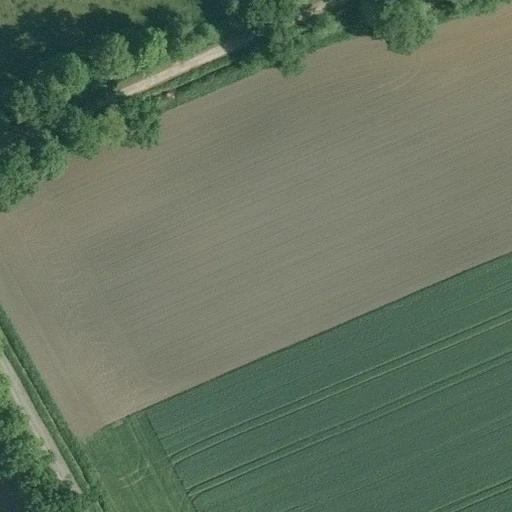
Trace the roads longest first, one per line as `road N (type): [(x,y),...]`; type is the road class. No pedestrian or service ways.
road 1 (track): [(0,169),(359,0)]
road 2 (track): [(143,511),(0,257)]
